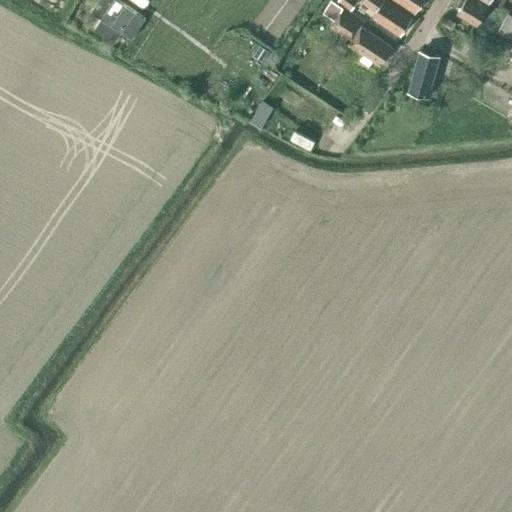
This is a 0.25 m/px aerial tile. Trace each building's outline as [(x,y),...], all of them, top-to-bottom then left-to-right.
[(117,0),(97,0),(90,11),(100,18),(93,28),(114,42),(120,32),(130,39),(144,18),(117,0)] [(335,3),(331,0),(330,0),(323,12),(334,19),(330,25),(343,33),(339,37),(344,41),(347,36),(351,39),(363,21),(349,12),(335,3)] [(337,0),(335,3),(349,12),(357,0),(337,0)] [(372,16),(400,35),(412,16),(389,0),(361,0),(375,10),(372,16)] [(392,0),(414,14),(423,0),(392,0)] [(453,0),(450,6),(458,11),(457,13),(476,24),(487,6),(476,0),(453,0)] [(511,15),(508,13),(498,30),(511,38),(511,15)] [(363,21),(351,39),(349,43),(363,52),(359,59),(368,65),(372,59),(380,64),(392,46),(361,25),(364,22),(363,21)] [(467,41),(462,49),(470,53),(475,46),(467,41)] [(486,64),(492,54),(480,47),(474,57),(486,64)] [(409,90),(427,95),(438,55),(420,50),(409,90)] [(274,99),(270,104),(302,126),(306,121),(320,131),(333,111),(286,79),(272,99),(274,99)] [(260,126),(267,115),(256,109),(249,120),(260,126)]
